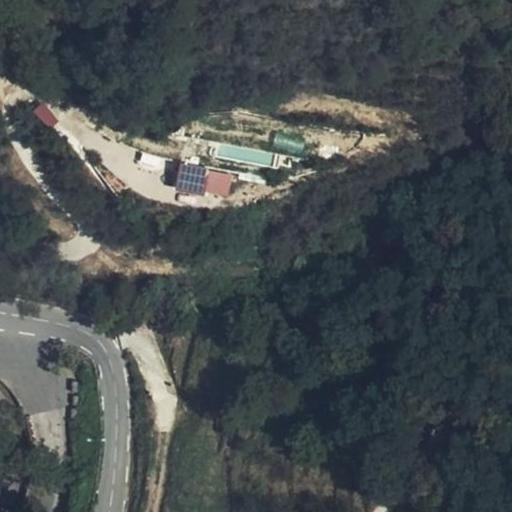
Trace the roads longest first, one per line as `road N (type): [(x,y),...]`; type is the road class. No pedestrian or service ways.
road 1 (secondary): [(21,322),(86,338),(105,355),(117,405),(106,511)]
road 2 (residential): [(47,511),(54,441),(20,365),(21,322)]
